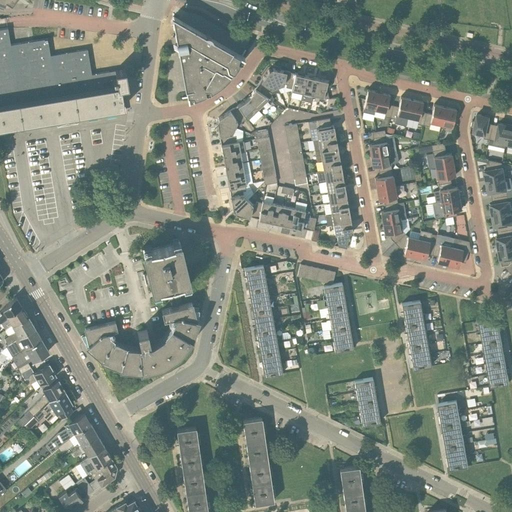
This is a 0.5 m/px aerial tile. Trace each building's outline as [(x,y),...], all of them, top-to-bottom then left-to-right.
[(212,88),(217,86),(219,84),(225,79),(230,74),(231,73),(232,70),(233,70),(236,66),(239,61),(246,50),(238,45),(230,53),(175,21),(175,20),(174,13),(172,14),(173,17),(174,24),(176,36),(172,37),(174,45),(178,48),(187,96),(182,97),(182,99),(187,98),(192,97),(197,96),(199,95),(203,93),(208,91),(210,90),(212,88)] [(7,28),(0,29),(0,127),(124,107),(121,87),(128,85),(125,69),(91,75),(87,49),(50,56),(47,39),(10,45),(7,28)] [(286,87),(291,89),(292,89),(294,76),(289,75),(290,72),(272,68),(271,69),(277,86),(283,84),(286,84),(286,87)] [(261,86),(258,90),(268,98),(271,93),(269,91),(271,89),(277,86),(271,69),(268,69),(258,84),(261,86)] [(294,76),(292,89),(291,89),(291,91),(302,93),(306,75),(295,73),(294,76)] [(302,93),(312,95),(316,78),(306,75),(302,93)] [(316,78),(312,95),(329,99),(327,89),(326,89),(325,89),(327,81),(330,81),(316,78)] [(255,88),(247,98),(258,109),(269,98),(268,98),(258,90),(255,88)] [(378,92),(367,89),(363,107),(374,110),(378,92)] [(384,116),(390,118),(393,105),(387,104),(389,94),(378,92),(374,110),(385,112),(384,116)] [(396,119),(397,115),(408,117),(412,99),(401,97),(398,106),(393,105),(390,118),(396,119)] [(240,108),(246,118),(247,119),(258,109),(247,98),(246,100),(237,105),(239,108),(240,108)] [(423,125),(426,113),(420,111),(423,102),(412,99),(408,117),(419,119),(418,124),(423,125)] [(430,122),(441,125),(445,107),(434,104),(432,114),(426,113),(423,125),(429,126),(430,122)] [(445,107),(441,125),(452,127),(454,115),(456,109),(445,107)] [(241,121),(246,118),(240,108),(239,108),(235,111),(233,108),(218,118),(217,120),(234,127),(237,121),(240,119),(241,121)] [(477,115),(476,121),(472,120),(471,128),(474,128),(473,134),(484,137),(484,138),(490,140),(492,127),(487,126),(489,117),(477,114),(477,115)] [(318,139),(335,136),(333,125),(330,125),(329,118),(314,120),(318,139)] [(232,133),(234,127),(217,120),(216,122),(220,139),(223,139),(224,144),(224,145),(236,142),(235,135),(232,136),(232,133)] [(285,132),(297,130),(296,124),(292,125),(291,123),(288,124),(288,125),(284,126),(285,132)] [(505,148),(506,143),(510,125),(499,123),(499,124),(498,128),(492,127),(490,140),(488,144),(505,148)] [(256,137),(268,135),(267,129),(255,131),(256,136),(256,137)] [(286,138),(299,136),(297,130),(285,132),(286,138)] [(257,143),(269,141),(268,135),(256,137),(257,143)] [(287,144),(300,142),(299,136),(286,138),(287,144)] [(315,151),(319,150),(337,147),(335,136),(318,139),(313,139),(315,151)] [(370,156),(388,153),(385,136),(373,138),(374,144),(368,145),(370,156)] [(221,145),(223,156),(241,153),(239,141),(236,142),(224,145),(224,144),(221,144),(221,145)] [(258,149),(270,147),(269,141),(257,143),(258,149)] [(288,150),(301,147),(300,142),(287,144),(288,150)] [(259,155),(272,153),(270,147),(258,149),(259,155)] [(290,156),(302,153),(301,147),(288,150),(290,156)] [(317,161),(321,161),(339,157),(337,147),(319,150),(315,151),(317,161)] [(429,169),(435,168),(453,164),(451,153),(446,154),(445,148),(432,150),(432,153),(426,154),(429,169)] [(388,153),(370,156),(372,167),(378,166),(379,172),(391,169),(390,164),(398,162),(396,151),(388,153)] [(223,156),(225,166),(243,163),(241,153),(223,156)] [(260,161),(273,159),(272,153),(259,155),(260,161)] [(291,162),(303,159),(302,153),(290,156),(291,162)] [(323,171),(341,168),(339,157),(321,161),(323,170),(323,171)] [(261,167),(274,165),(273,159),(260,161),(261,167)] [(292,167),(304,165),(303,159),(291,162),(292,167)] [(502,163),(488,160),(490,170),(485,171),(485,170),(484,170),(486,182),(504,179),(502,163)] [(226,176),(244,173),(243,163),(225,166),(226,176)] [(438,184),(451,182),(450,176),(455,175),(453,164),(435,168),(438,184)] [(262,173),(275,171),(274,165),(261,167),(262,173)] [(293,173),(305,171),(304,165),(292,167),(293,173)] [(325,182),(343,178),(341,168),(323,171),(323,170),(316,171),(318,183),(325,182)] [(376,189),(394,186),(391,169),(379,172),(380,177),(374,178),(376,189)] [(264,179),(276,176),(275,171),(262,173),(264,179)] [(294,179),(306,177),(305,171),(293,173),(294,179)] [(246,184),(244,173),(226,176),(229,188),(232,187),(244,185),(246,184)] [(327,192),(345,189),(343,178),(325,182),(327,192)] [(504,179),(486,182),(489,193),(494,192),(495,198),(507,195),(504,179)] [(441,200),(441,201),(459,198),(457,187),(452,188),(451,182),(438,184),(439,190),(433,191),(435,201),(441,200)] [(233,210),(234,212),(248,199),(243,194),(243,191),(245,190),(244,185),(232,187),(233,192),(230,193),(233,210)] [(385,205),(397,203),(394,186),(376,189),(378,200),(384,199),(385,205)] [(329,203),(347,200),(345,189),(327,192),(329,203)] [(507,195),(495,198),(496,203),(491,204),(490,204),(492,215),(510,212),(507,195)] [(459,198),(441,201),(444,218),(457,216),(456,210),(461,209),(459,198)] [(236,213),(253,217),(254,214),(259,215),(260,215),(262,203),(256,201),(255,204),(252,204),(248,199),(234,212),(236,213)] [(331,214),(349,210),(347,200),(329,203),(331,214)] [(259,215),(258,218),(270,221),(273,203),(262,201),(262,203),(260,215),(259,215)] [(382,223),(400,220),(406,219),(403,202),(397,203),(385,205),(386,211),(380,212),(382,223)] [(270,221),(280,223),(284,206),(273,203),(270,221)] [(280,223),(290,226),(295,208),(284,206),(280,223)] [(290,226),(308,230),(310,217),(304,216),(305,210),(295,208),(290,226)] [(333,224),(351,221),(349,210),(331,214),(333,224)] [(511,211),(510,212),(492,215),(494,227),(495,227),(495,226),(500,225),(501,231),(511,229),(511,211)] [(310,217),(308,230),(313,231),(316,218),(310,217)] [(395,243),(405,233),(402,231),(400,220),(382,223),(384,234),(390,233),(391,239),(395,243)] [(338,246),(347,248),(350,232),(353,232),(351,221),(333,224),(335,235),(336,235),(338,246)] [(314,229),(312,240),(320,241),(322,231),(314,229)] [(498,249),(511,246),(511,229),(501,231),(502,237),(497,238),(497,237),(496,237),(498,249)] [(426,254),(432,255),(435,243),(428,241),(430,233),(420,231),(418,239),(414,256),(425,259),(426,254)] [(403,254),(414,256),(418,239),(407,236),(405,233),(395,243),(399,247),(405,249),(403,254)] [(452,247),(451,246),(447,264),(458,267),(460,261),(465,263),(468,250),(470,251),(468,241),(454,237),(452,247)] [(144,250),(143,247),(142,248),(147,268),(148,268),(149,272),(148,272),(148,274),(143,275),(145,283),(150,282),(153,293),(154,293),(154,290),(188,281),(189,284),(190,284),(179,239),(178,239),(178,242),(144,250)] [(436,262),(447,264),(451,246),(435,243),(432,255),(438,256),(436,262)] [(511,246),(498,249),(502,266),(508,265),(511,268),(511,246)] [(297,276),(303,277),(306,265),(300,264),(297,276)] [(303,277),(309,279),(312,266),(306,265),(303,277)] [(247,279),(264,276),(262,266),(245,269),(247,279)] [(309,279),(315,280),(318,268),(312,266),(309,279)] [(315,280),(321,281),(324,269),(318,268),(315,280)] [(321,281),(327,283),(330,270),(324,269),(321,281)] [(330,270),(327,283),(332,284),(335,272),(330,270)] [(249,290),(266,287),(264,276),(247,279),(249,290)] [(326,297),(343,294),(341,283),(324,286),(326,297)] [(251,301),(268,298),(266,287),(249,290),(251,301)] [(328,308),(345,305),(343,294),(326,297),(328,308)] [(12,299),(0,311),(0,321),(3,319),(7,317),(7,315),(22,306),(16,297),(12,299)] [(253,312),(270,308),(268,298),(251,301),(253,312)] [(319,309),(325,308),(323,299),(316,301),(318,310),(319,309)] [(404,314),(421,311),(419,301),(402,304),(404,314)] [(142,342),(144,349),(139,350),(125,348),(113,343),(107,338),(106,334),(117,331),(115,321),(85,329),(86,333),(81,336),(86,346),(101,359),(101,360),(119,368),(139,370),(159,365),(159,366),(176,355),(177,356),(190,340),(198,321),(198,320),(199,308),(193,308),(191,303),(161,310),(164,320),(175,317),(176,321),(173,329),(164,339),(153,346),(149,347),(147,340),(149,340),(147,330),(137,332),(139,342),(142,342)] [(329,318),(347,315),(345,305),(328,308),(329,318)] [(22,306),(7,315),(7,317),(3,319),(0,321),(0,329),(2,332),(4,331),(12,325),(28,316),(22,306)] [(255,322),(272,319),(270,308),(253,312),(255,322)] [(405,325),(423,322),(421,311),(404,314),(405,325)] [(331,329),(349,326),(347,315),(329,318),(331,329)] [(4,338),(8,343),(8,344),(19,337),(35,328),(28,316),(12,325),(4,331),(8,336),(4,338)] [(482,332),(499,329),(497,318),(480,321),(482,332)] [(257,333),(274,330),(272,319),(255,322),(257,333)] [(407,336),(425,333),(423,322),(405,325),(407,336)] [(333,340),(350,337),(349,326),(331,329),(333,340)] [(19,337),(8,344),(8,343),(6,344),(13,356),(41,339),(35,328),(19,337)] [(483,343),(501,340),(499,329),(482,332),(483,343)] [(259,344),(276,340),(274,330),(257,333),(259,344)] [(409,347),(427,344),(425,333),(407,336),(409,347)] [(350,337),(333,340),(335,351),(352,348),(350,337)] [(18,365),(31,358),(32,361),(49,351),(41,339),(13,356),(18,365)] [(261,354),(278,351),(276,340),(259,344),(261,354)] [(485,353),(503,350),(501,340),(483,343),(485,353)] [(411,357),(429,354),(427,344),(409,347),(411,357)] [(316,347),(309,348),(310,355),(315,354),(317,354),(316,347)] [(487,364),(505,361),(503,350),(485,353),(487,364)] [(262,365),(280,362),(278,351),(261,354),(262,365)] [(429,354),(411,357),(413,368),(430,365),(429,354)] [(489,375),(506,372),(505,361),(487,364),(489,375)] [(280,362),(262,365),(264,376),(282,372),(280,362)] [(18,368),(21,373),(31,368),(28,363),(18,368)] [(39,385),(53,377),(56,376),(49,364),(33,373),(31,368),(21,373),(25,380),(27,378),(31,383),(37,380),(39,385)] [(506,372),(489,375),(491,385),(508,382),(506,372)] [(49,400),(65,391),(58,380),(55,381),(53,377),(39,385),(41,388),(48,400),(49,400)] [(356,392),(374,389),(372,378),(354,381),(356,392)] [(358,403),(376,400),(374,389),(356,392),(358,403)] [(72,404),(65,391),(49,400),(48,400),(48,401),(28,419),(25,422),(26,423),(24,424),(29,430),(44,415),(49,420),(56,413),(59,419),(72,411),(69,405),(72,404)] [(21,417),(25,422),(28,419),(48,401),(43,396),(21,417)] [(360,413),(377,410),(376,400),(358,403),(360,413)] [(441,415),(458,412),(456,401),(439,404),(441,415)] [(377,410),(360,413),(362,424),(379,421),(377,410)] [(443,425),(460,422),(458,412),(441,415),(443,425)] [(64,442),(71,437),(74,434),(91,424),(84,413),(68,422),(69,425),(58,432),(64,442)] [(242,420),(245,441),(264,438),(261,417),(242,420)] [(444,436),(462,433),(460,422),(443,425),(444,436)] [(70,449),(72,452),(77,449),(77,448),(81,445),(97,435),(91,424),(74,434),(71,437),(76,444),(70,449)] [(176,429),(179,450),(198,447),(195,426),(176,429)] [(446,447),(464,444),(462,433),(444,436),(446,447)] [(75,457),(85,451),(88,456),(104,446),(97,435),(81,445),(77,448),(77,449),(72,452),(75,457)] [(248,461),(267,459),(264,438),(245,441),(248,461)] [(448,458),(466,454),(464,444),(446,447),(448,458)] [(90,472),(98,466),(111,457),(104,446),(88,456),(79,462),(87,475),(90,472)] [(182,471),(201,468),(198,447),(179,450),(182,471)] [(466,454),(448,458),(450,468),(467,465),(466,454)] [(89,483),(94,490),(114,476),(116,466),(111,457),(98,466),(90,472),(95,479),(89,483)] [(248,461),(251,482),(270,480),(267,459),(248,461)] [(339,468),(342,489),(361,486),(358,465),(339,468)] [(201,468),(182,471),(185,492),(204,489),(201,468)] [(59,481),(62,485),(72,479),(68,474),(59,481)] [(77,483),(79,486),(81,485),(88,494),(94,490),(89,483),(84,477),(77,482),(77,483)] [(66,490),(75,484),(72,479),(62,485),(66,490)] [(254,503),(273,500),(270,480),(251,482),(254,503)] [(345,510),(364,507),(361,486),(342,489),(345,510)] [(66,490),(58,496),(68,509),(82,499),(77,491),(79,490),(77,487),(68,493),(66,490)] [(25,498),(30,494),(26,489),(21,493),(25,498)] [(192,511),(207,510),(204,489),(185,492),(188,511),(192,511)] [(140,511),(133,500),(128,503),(126,500),(106,511),(140,511)]
